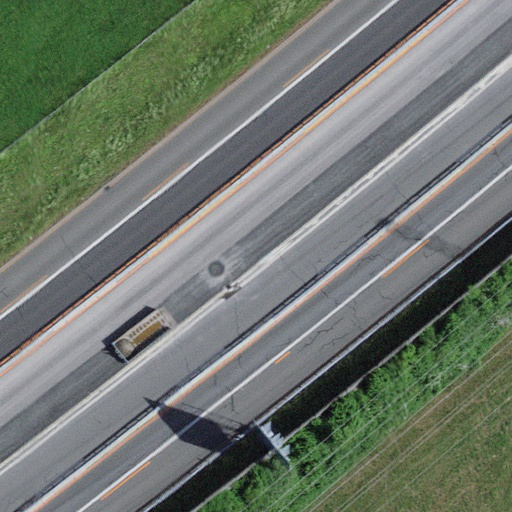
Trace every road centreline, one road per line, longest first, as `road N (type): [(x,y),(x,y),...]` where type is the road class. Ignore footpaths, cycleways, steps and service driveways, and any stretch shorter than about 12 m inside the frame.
road 1 (motorway): [(39,511),(511,138)]
road 2 (motorway): [(439,0),(0,351)]
